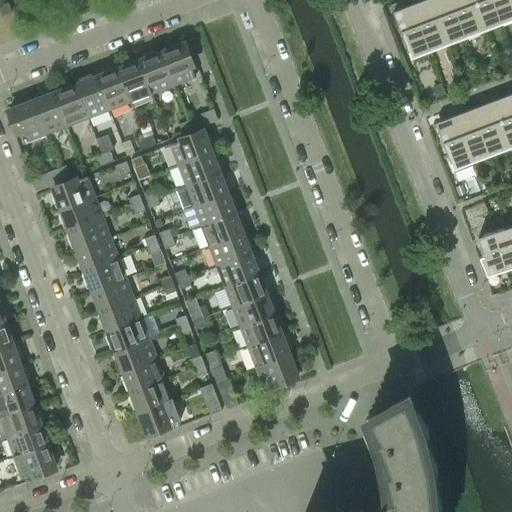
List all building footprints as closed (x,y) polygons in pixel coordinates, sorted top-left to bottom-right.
[(427,45),(414,8),(412,4),(403,7),(401,0),(390,4),(409,52),(427,45)] [(420,0),(412,4),(414,8),(427,45),(445,38),(430,0),(420,0)] [(451,0),(430,0),(445,38),(463,31),(451,0)] [(481,24),(471,0),(451,0),(463,31),(481,24)] [(492,0),(471,0),(481,24),(499,17),(492,0)] [(511,12),(511,0),(492,0),(499,17),(511,12)] [(12,11),(8,2),(0,4),(0,8),(2,15),(12,11)] [(182,41),(160,49),(173,85),(195,76),(182,41)] [(160,49),(138,58),(152,93),(173,85),(160,49)] [(138,58),(117,66),(131,101),(152,93),(138,58)] [(117,66),(96,74),(109,109),(131,101),(117,66)] [(96,74),(75,82),(88,117),(109,109),(96,74)] [(75,82),(53,90),(67,125),(88,117),(75,82)] [(441,84),(433,87),(437,96),(444,93),(441,84)] [(53,90),(32,98),(46,133),(67,125),(53,90)] [(511,104),(508,94),(499,98),(497,91),(488,95),(506,142),(511,139),(511,104)] [(506,142),(488,95),(478,98),(481,105),(472,108),(488,149),(506,142)] [(23,142),(46,133),(32,98),(10,107),(23,142)] [(488,149),(472,108),(463,111),(461,105),(452,108),(470,156),(488,149)] [(442,112),(445,118),(435,122),(451,163),(470,156),(452,108),(442,112)] [(200,115),(187,120),(191,131),(203,126),(200,115)] [(187,120),(179,123),(183,134),(191,131),(187,120)] [(170,144),(178,165),(213,151),(205,130),(170,144)] [(152,134),(144,137),(148,147),(156,144),(152,134)] [(148,147),(144,137),(136,140),(140,150),(148,147)] [(110,150),(101,153),(105,163),(114,160),(110,150)] [(221,171),(213,151),(178,165),(186,185),(221,171)] [(101,153),(94,156),(98,166),(105,163),(101,153)] [(141,155),(131,159),(134,167),(144,163),(141,155)] [(126,160),(116,164),(119,172),(129,169),(126,160)] [(66,164),(58,168),(63,179),(71,176),(66,164)] [(58,168),(31,178),(35,190),(63,179),(58,168)] [(221,171),(186,185),(176,188),(184,209),(194,205),(229,191),(221,171)] [(52,189),(60,210),(95,196),(87,175),(52,189)] [(154,188),(144,192),(147,200),(157,196),(154,188)] [(236,212),(229,191),(194,205),(201,225),(236,212)] [(139,193),(129,197),(132,205),(142,201),(139,193)] [(95,196),(60,210),(68,229),(103,216),(95,196)] [(157,196),(147,200),(150,208),(160,204),(157,196)] [(142,201),(132,205),(135,213),(145,209),(142,201)] [(236,212),(201,225),(209,245),(244,232),(236,212)] [(103,216),(68,229),(75,250),(111,237),(103,216)] [(511,234),(509,226),(494,231),(506,267),(511,264),(511,234)] [(169,228),(159,232),(162,240),(172,236),(169,228)] [(494,231),(478,236),(484,254),(480,256),(487,274),(490,274),(489,272),(506,267),(494,231)] [(244,232),(209,245),(217,265),(252,252),(244,232)] [(154,234),(144,238),(147,246),(158,242),(154,234)] [(172,236),(162,240),(165,248),(175,244),(172,236)] [(111,237),(75,250),(83,270),(118,257),(111,237)] [(158,242),(147,246),(150,254),(161,250),(158,242)] [(252,252),(217,265),(224,286),(260,272),(252,252)] [(118,257),(83,270),(91,290),(126,277),(118,257)] [(185,269),(175,272),(178,280),(188,276),(185,269)] [(260,272),(224,286),(232,306),(267,292),(260,272)] [(170,274),(160,278),(163,286),(173,282),(170,274)] [(188,276),(178,280),(181,288),(191,285),(188,276)] [(126,277),(91,290),(99,310),(134,297),(126,277)] [(173,282),(163,286),(166,294),(176,290),(173,282)] [(267,292),(232,306),(240,326),(275,312),(267,292)] [(134,297),(99,310),(106,331),(142,317),(134,297)] [(200,309),(190,313),(193,321),(203,317),(200,309)] [(275,312),(240,326),(248,346),(283,333),(275,312)] [(185,314),(175,318),(178,326),(188,322),(185,314)] [(142,317),(106,331),(114,351),(149,337),(142,317)] [(203,317),(193,321),(196,329),(206,325),(203,317)] [(7,321),(0,323),(0,346),(14,342),(7,321)] [(188,322),(178,326),(181,334),(192,331),(188,322)] [(283,333),(248,346),(255,366),(291,353),(283,333)] [(149,337),(114,351),(122,371),(157,358),(149,337)] [(14,342),(0,346),(0,369),(21,362),(14,342)] [(215,349),(205,353),(208,361),(218,357),(215,349)] [(291,353),(255,366),(263,387),(299,374),(291,353)] [(201,355),(191,359),(194,367),(204,363),(201,355)] [(218,357),(208,361),(212,369),(222,365),(218,357)] [(157,358),(122,371),(130,391),(165,378),(157,358)] [(21,362),(0,369),(0,392),(28,382),(21,362)] [(204,363),(194,367),(197,375),(207,371),(204,363)] [(228,377),(216,381),(226,408),(238,403),(228,377)] [(165,378),(130,391),(137,411),(173,398),(165,378)] [(28,382),(0,392),(0,415),(35,403),(28,382)] [(212,383),(200,387),(210,414),(222,410),(212,383)] [(390,501),(385,502),(384,499),(373,511),(352,506),(351,511),(348,511),(434,511),(435,509),(436,509),(431,471),(432,471),(423,434),(424,433),(409,397),(410,397),(409,395),(370,417),(378,432),(380,436),(377,437),(388,464),(389,468),(385,469),(393,497),(393,501),(390,501)] [(173,398),(137,411),(145,432),(181,419),(173,398)] [(35,403),(0,415),(0,434),(1,438),(7,436),(42,423),(35,403)] [(42,423),(7,436),(14,456),(49,444),(42,423)] [(49,444),(14,456),(21,477),(57,465),(49,444)]
